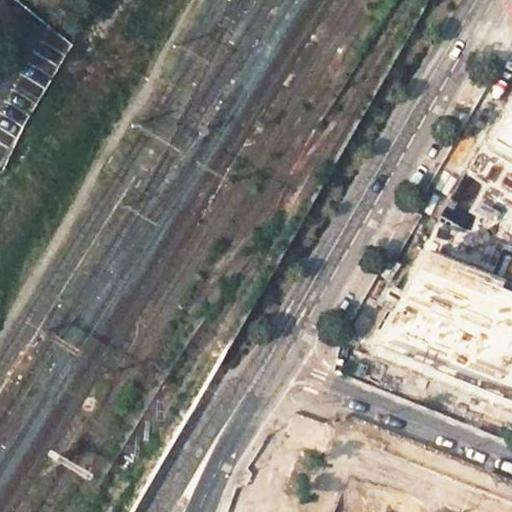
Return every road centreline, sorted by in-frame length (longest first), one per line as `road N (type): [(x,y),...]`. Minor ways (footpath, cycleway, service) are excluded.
road 1 (tertiary): [(271,356),(483,0)]
road 2 (residential): [(511,457),(271,356)]
road 3 (residential): [(247,511),(291,414),(271,356)]
